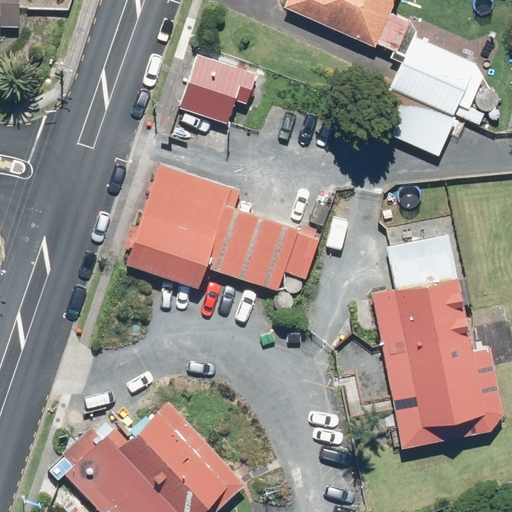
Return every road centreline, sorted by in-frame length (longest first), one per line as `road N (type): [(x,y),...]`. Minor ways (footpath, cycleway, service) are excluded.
road 1 (secondary): [(61,208),(0,386)]
road 2 (secondary): [(134,0),(82,146)]
